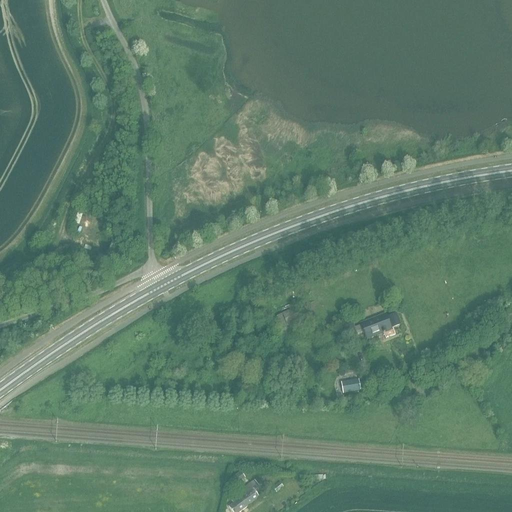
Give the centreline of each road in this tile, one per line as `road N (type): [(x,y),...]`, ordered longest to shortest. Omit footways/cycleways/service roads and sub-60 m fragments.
road 1 (secondary): [(157,287),(315,216),(511,171)]
road 2 (unclassified): [(104,0),(135,67),(148,128),(150,269)]
road 3 (secondary): [(0,390),(157,287)]
road 4 (unclassified): [(150,269),(0,322)]
